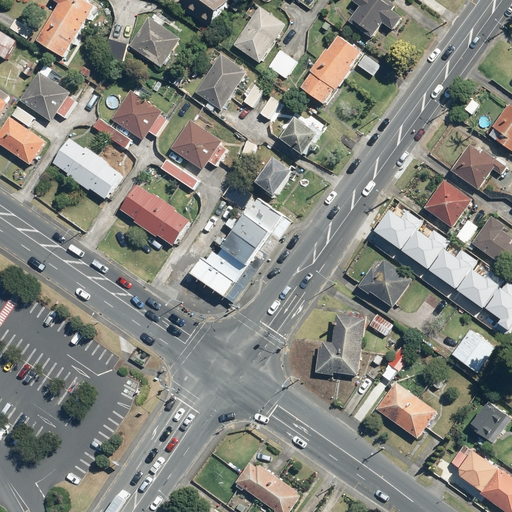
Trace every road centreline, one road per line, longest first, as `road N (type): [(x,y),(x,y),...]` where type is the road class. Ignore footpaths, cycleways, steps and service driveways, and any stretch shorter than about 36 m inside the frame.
road 1 (secondary): [(232,369),(497,0)]
road 2 (secondary): [(0,216),(232,369)]
road 3 (secondary): [(429,511),(232,369)]
road 4 (secondary): [(128,511),(232,369)]
